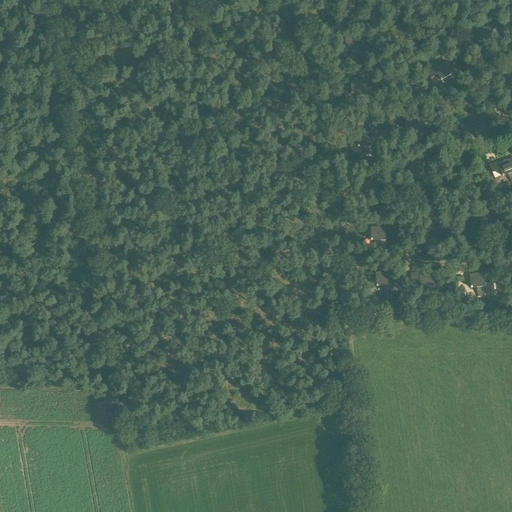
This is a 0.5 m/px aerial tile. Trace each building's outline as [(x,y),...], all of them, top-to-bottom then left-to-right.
[(354,11),(353,0),(338,0),(339,7),(345,7),(345,11),(354,11)] [(409,33),(411,24),(394,20),(391,35),(403,37),(405,32),(409,33)] [(496,36),(497,27),(480,25),(478,40),(491,41),(492,35),(496,36)] [(360,55),(360,37),(345,37),(345,50),(351,50),(351,55),(360,55)] [(448,80),(456,75),(447,60),(434,68),(441,79),(446,76),(448,80)] [(366,97),(366,80),(351,80),(351,93),(357,93),(357,97),(366,97)] [(423,126),(425,117),(408,113),(405,127),(417,130),(419,125),(423,126)] [(485,135),(492,130),(483,116),(470,123),(477,134),(482,131),(485,135)] [(373,150),(372,132),(357,133),(358,146),(364,146),(364,150),(373,150)] [(511,177),(511,158),(499,164),(504,176),(509,174),(511,178),(511,177)] [(428,171),(430,162),(411,159),(408,173),(422,176),(423,170),(428,171)] [(381,195),(379,178),(364,180),(366,193),(371,192),(372,197),(381,195)] [(498,231),(494,214),(479,218),(483,231),(488,229),(490,233),(498,231)] [(443,232),(437,215),(423,220),(427,233),(433,231),(434,235),(443,232)] [(386,245),(386,228),(371,228),(371,241),(377,241),(377,245),(386,245)] [(392,290),(391,272),(376,273),(377,286),(383,286),(383,290),(392,290)] [(436,290),(434,273),(419,275),(421,288),(427,287),(427,291),(436,290)] [(486,291),(484,273),(469,275),(471,288),(477,287),(477,292),(486,291)]
